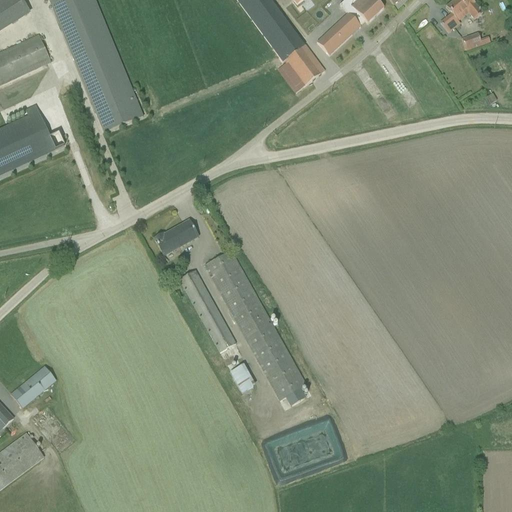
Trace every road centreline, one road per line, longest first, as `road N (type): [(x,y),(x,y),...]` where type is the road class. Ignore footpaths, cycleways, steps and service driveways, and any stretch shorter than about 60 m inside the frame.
road 1 (unclassified): [(511,121),(460,120),(240,160)]
road 2 (unclassified): [(240,160),(420,0)]
road 3 (unclassified): [(240,160),(95,240)]
road 4 (unclassified): [(95,240),(0,316)]
